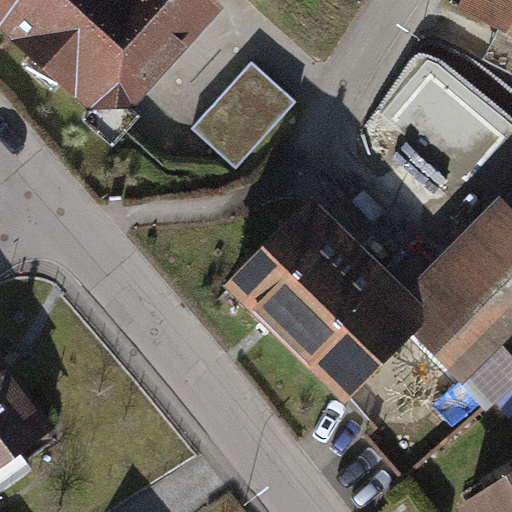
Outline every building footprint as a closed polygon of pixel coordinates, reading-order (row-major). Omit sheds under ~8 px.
[(6,0),(137,117),(242,0),(6,0)] [(511,0),(465,0),(463,7),(511,29),(511,0)] [(297,93),(257,55),(195,123),(235,160),(297,93)] [(327,194),(241,276),(354,394),(426,326),(471,373),(511,333),(511,187),(413,283),(327,194)] [(10,350),(0,356),(0,480),(67,439),(10,350)] [(484,511),(511,511),(511,483),(479,503),(484,511)]
